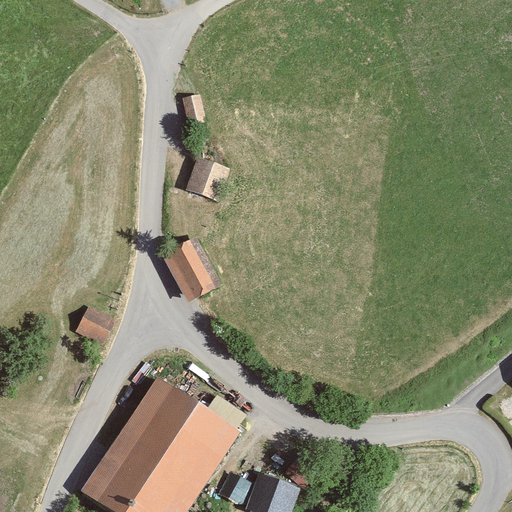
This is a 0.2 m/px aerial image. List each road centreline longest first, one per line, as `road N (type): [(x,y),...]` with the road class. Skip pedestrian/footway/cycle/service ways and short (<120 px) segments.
road 1 (unclassified): [(480,511),(500,463),(489,438),(473,428),(355,435),(314,425),(269,404),(144,302)]
road 2 (residential): [(144,302),(158,44),(85,0)]
road 3 (residential): [(52,511),(144,302)]
